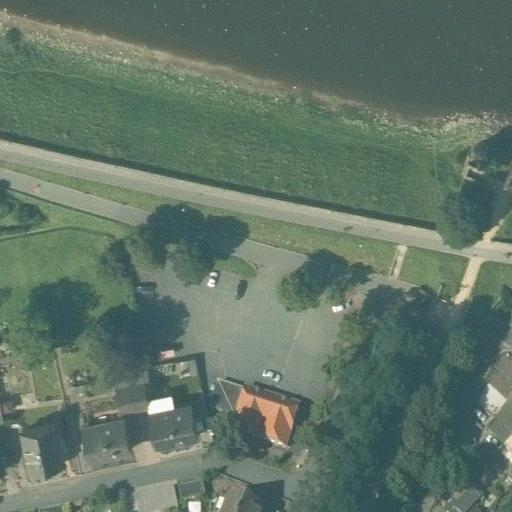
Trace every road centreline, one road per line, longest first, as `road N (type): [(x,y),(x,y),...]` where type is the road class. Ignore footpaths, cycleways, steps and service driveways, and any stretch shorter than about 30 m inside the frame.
road 1 (unclassified): [(511,253),(0,149)]
road 2 (unclassified): [(0,172),(389,292)]
road 3 (residential): [(0,505),(218,459),(315,489)]
road 4 (residential): [(389,292),(315,489)]
